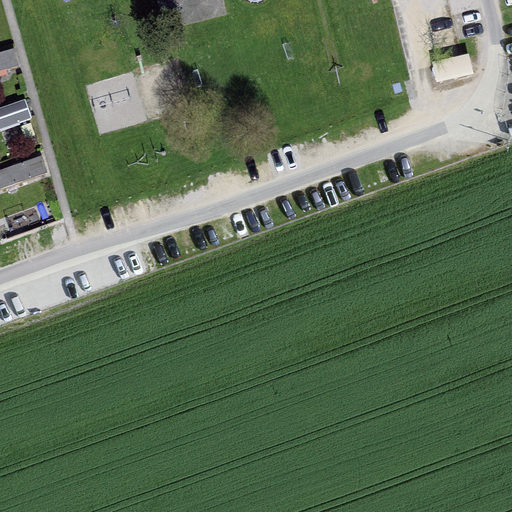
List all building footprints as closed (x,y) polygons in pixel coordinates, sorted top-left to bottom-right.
[(0,65),(20,60),(7,17),(0,19),(0,65)] [(439,75),(475,69),(472,49),(436,56),(439,75)] [(27,92),(0,101),(0,126),(34,115),(27,92)] [(38,138),(0,145),(0,160),(41,152),(38,138)] [(0,183),(49,167),(43,151),(0,164),(0,183)]
